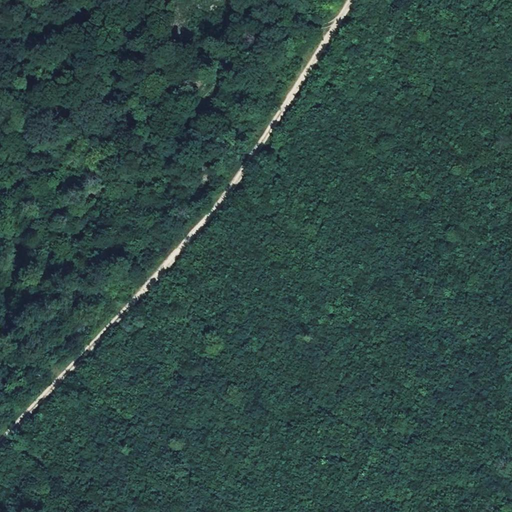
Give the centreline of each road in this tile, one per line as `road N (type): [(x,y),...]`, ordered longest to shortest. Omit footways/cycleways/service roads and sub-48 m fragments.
road 1 (track): [(0,448),(234,184),(331,32)]
road 2 (track): [(331,32),(317,24),(280,26),(109,182),(0,238)]
